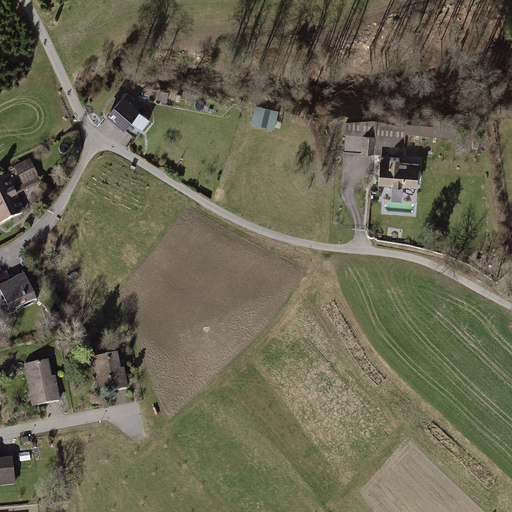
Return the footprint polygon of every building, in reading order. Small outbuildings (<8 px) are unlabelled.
[(107,114),(124,129),(130,121),(142,131),(151,120),(122,96),(107,114)] [(279,110),(255,105),(251,123),(275,129),(279,110)] [(373,119),(344,122),(343,152),(380,154),(380,150),(382,150),(382,145),(404,146),(405,134),(405,127),(373,119)] [(405,127),(405,134),(478,139),(478,129),(405,124),(405,127)] [(399,158),(380,156),(378,185),(417,188),(419,164),(399,162),(399,158)] [(7,174),(0,177),(0,224),(25,213),(17,195),(41,183),(29,159),(14,167),(19,176),(10,180),(7,174)] [(24,274),(0,285),(0,292),(4,301),(0,302),(0,309),(4,317),(15,312),(14,310),(37,300),(30,284),(37,281),(30,267),(22,271),(24,274)] [(65,319),(61,311),(52,315),(55,323),(65,319)] [(93,358),(100,395),(128,390),(124,369),(121,369),(118,353),(93,358)] [(24,366),(31,408),(61,402),(56,376),(51,377),(48,361),(24,366)] [(0,487),(17,485),(13,459),(0,460),(0,487)]
